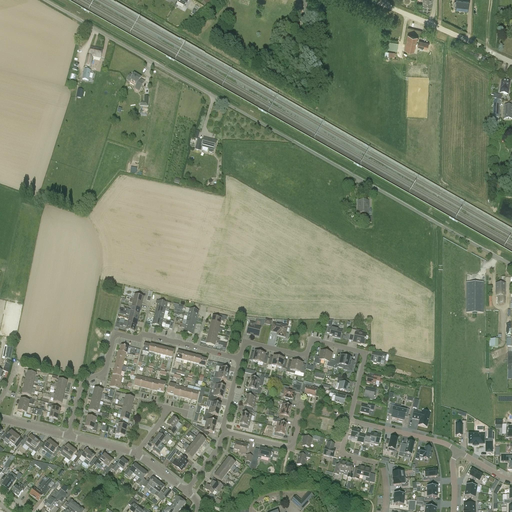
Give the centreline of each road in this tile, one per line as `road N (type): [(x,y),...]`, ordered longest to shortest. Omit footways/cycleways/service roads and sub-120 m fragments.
road 1 (unclassified): [(511,264),(43,0)]
road 2 (residential): [(69,435),(83,380),(103,374),(118,332),(240,357)]
road 3 (track): [(433,440),(434,221)]
road 4 (residential): [(349,419),(359,352),(311,341),(300,356),(243,342),(240,357)]
road 5 (residential): [(222,431),(292,448),(302,407),(349,419)]
road 6 (unclassified): [(511,62),(372,0)]
